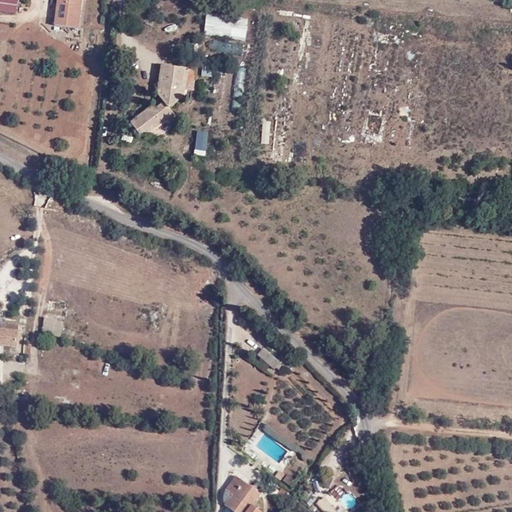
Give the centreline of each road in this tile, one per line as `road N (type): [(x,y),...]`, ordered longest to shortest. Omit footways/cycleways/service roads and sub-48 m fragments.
road 1 (residential): [(0,157),(90,204),(187,240),(232,277),(361,411),(382,511)]
road 2 (track): [(362,420),(511,435)]
